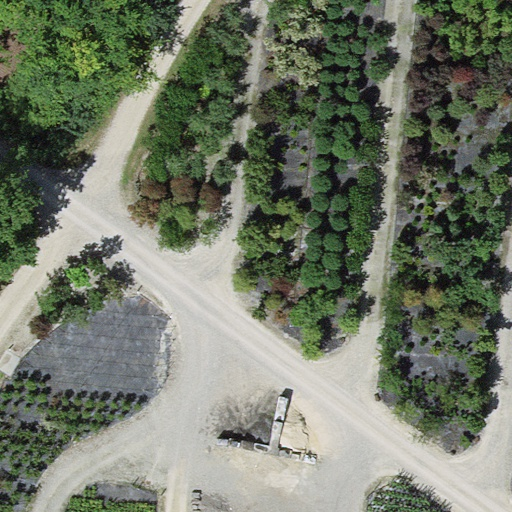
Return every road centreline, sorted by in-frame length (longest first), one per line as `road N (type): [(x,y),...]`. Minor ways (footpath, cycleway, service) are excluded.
road 1 (track): [(481,511),(0,162)]
road 2 (track): [(0,313),(70,209),(187,0)]
road 3 (track): [(179,511),(186,443),(227,331)]
road 4 (track): [(55,511),(78,466),(121,444),(186,443)]
